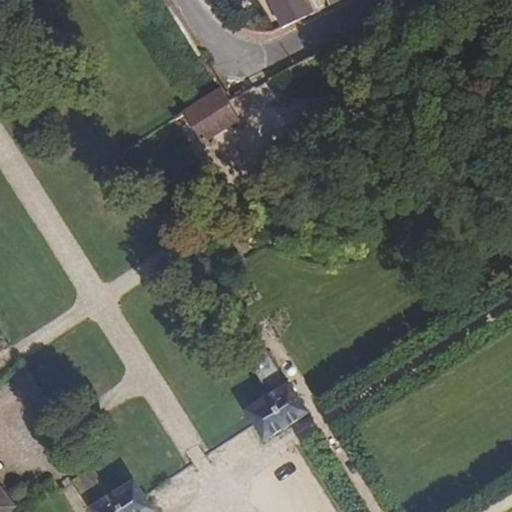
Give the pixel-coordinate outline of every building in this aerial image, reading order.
[(270,0),(284,29),(341,2),(339,0),(270,0)] [(240,122),(227,101),(222,93),(186,115),(205,145),(240,122)] [(304,409),(298,400),(290,386),(288,388),(262,347),(245,357),(271,398),(247,413),(255,426),(265,443),(285,430),(308,415),(304,409)] [(46,428),(58,420),(29,375),(29,372),(27,368),(13,377),(46,428)] [(110,500),(90,470),(74,480),(75,482),(95,511),(152,511),(143,497),(134,483),(110,500)] [(0,511),(9,511),(14,508),(0,489),(0,511)]
